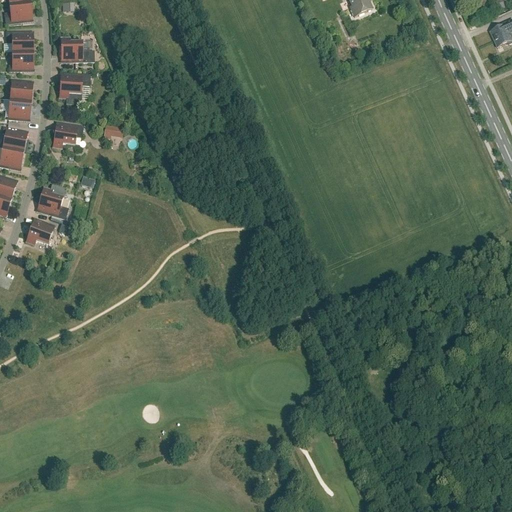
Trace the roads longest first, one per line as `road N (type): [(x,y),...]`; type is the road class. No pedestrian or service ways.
road 1 (track): [(413,511),(181,0)]
road 2 (residential): [(0,270),(41,124),(43,0)]
road 3 (tertiary): [(511,163),(438,0)]
